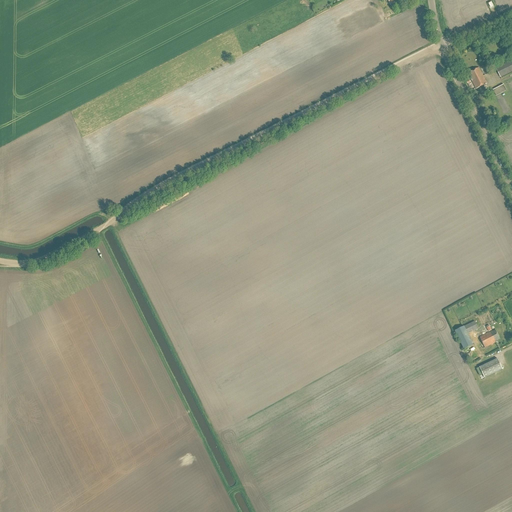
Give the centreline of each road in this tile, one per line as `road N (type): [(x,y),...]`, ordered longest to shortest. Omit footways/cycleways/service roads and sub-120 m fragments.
road 1 (track): [(441,44),(153,190),(43,258),(0,260)]
road 2 (tertiary): [(511,188),(441,44)]
